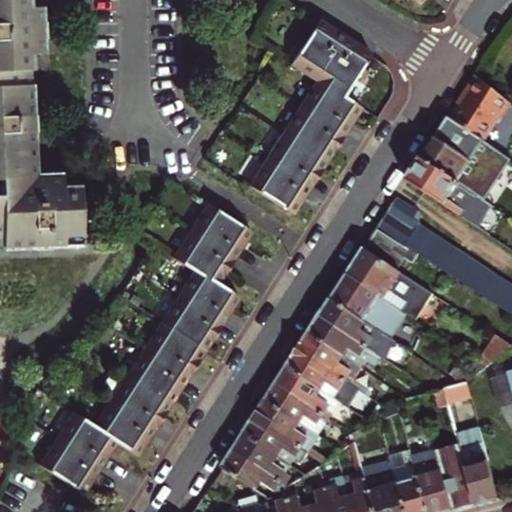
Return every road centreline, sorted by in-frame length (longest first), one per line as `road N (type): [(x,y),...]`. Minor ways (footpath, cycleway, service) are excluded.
road 1 (residential): [(160,511),(445,68)]
road 2 (residential): [(133,0),(138,134),(190,167)]
road 3 (residential): [(445,68),(338,0)]
